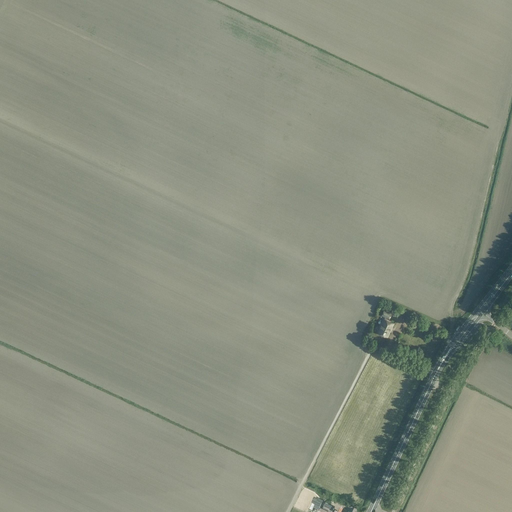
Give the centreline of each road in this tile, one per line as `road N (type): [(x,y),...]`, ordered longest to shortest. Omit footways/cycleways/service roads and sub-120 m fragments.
road 1 (track): [(288,511),(374,348),(436,372)]
road 2 (secondary): [(370,511),(436,372),(480,310)]
